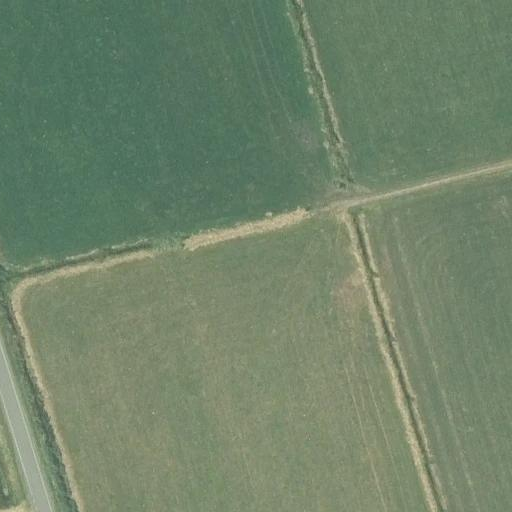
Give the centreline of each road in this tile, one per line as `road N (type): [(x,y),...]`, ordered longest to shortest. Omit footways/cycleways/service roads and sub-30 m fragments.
road 1 (track): [(511,167),(358,206)]
road 2 (unclassified): [(0,371),(43,511)]
